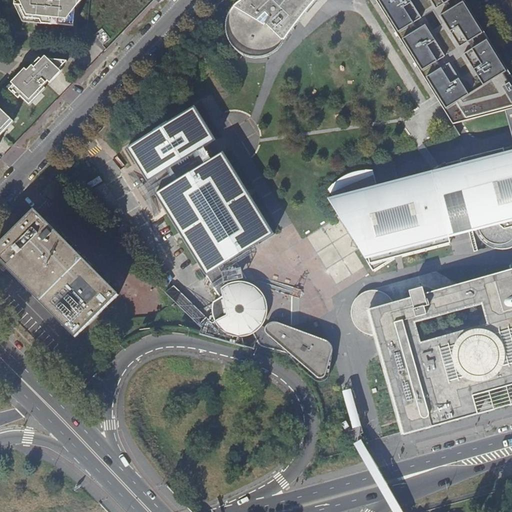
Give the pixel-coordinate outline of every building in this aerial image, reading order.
[(70,27),(76,27),(78,6),(87,6),(88,0),(83,0),(49,0),(50,2),(47,2),(47,0),(23,0),(36,20),(70,23),(70,27)] [(240,0),(236,4),(232,9),(229,17),(228,26),(228,35),(233,43),(234,47),(239,52),(247,55),(257,58),(262,58),(265,56),(278,49),(280,47),(288,36),(292,31),(297,24),(299,21),(317,0),(240,0)] [(507,85),(454,0),(400,0),(402,1),(393,6),(460,114),(468,109),(474,118),(469,121),(473,127),(511,118),(511,102),(509,98),(511,97),(505,87),(507,85)] [(39,66),(52,80),(70,64),(47,59),(39,66)] [(45,87),(48,84),(38,73),(40,71),(36,68),(35,66),(13,87),(30,105),(46,89),(45,87)] [(38,73),(48,84),(52,80),(39,66),(36,68),(40,71),(38,73)] [(228,282),(239,283),(235,267),(236,264),(238,254),(272,234),(221,152),(216,156),(208,144),(214,140),(194,106),(143,137),(124,148),(143,180),(164,170),(172,182),(151,192),(202,276),(225,264),(228,282)] [(0,134),(14,122),(0,107),(0,134)] [(373,257),(474,231),(476,237),(481,243),(487,247),(498,249),(506,248),(511,245),(511,148),(458,162),(459,164),(419,174),(413,175),(378,184),(374,169),(365,169),(358,170),(350,172),(343,175),(338,178),(329,187),(349,219),(345,222),(350,232),(355,229),(373,257)] [(116,295),(32,211),(23,220),(0,243),(0,264),(73,337),(116,295)] [(328,245),(330,260),(337,259),(335,244),(328,245)] [(327,268),(336,283),(352,274),(352,273),(363,267),(356,252),(327,268)] [(369,338),(396,436),(511,402),(511,267),(418,294),(417,288),(403,291),(405,298),(387,303),(386,301),(383,297),(379,293),(375,291),(371,291),(366,291),(361,292),(357,294),(353,297),(348,305),(347,311),(347,317),(350,323),(356,329),(361,332),(366,334),(369,338)] [(287,286),(298,290),(303,277),(291,273),(287,286)] [(251,287),(239,283),(228,282),(225,283),(219,286),(216,289),(217,296),(208,302),(207,306),(207,312),(209,319),(211,324),(214,328),(219,332),(225,335),(233,337),(240,337),(245,335),(251,332),(256,327),(260,321),(263,313),(263,307),(261,297),(257,292),(254,289),(251,287)] [(194,325),(203,317),(169,285),(160,292),(194,325)] [(275,319),(270,323),(270,330),(308,363),(322,375),(329,373),(333,348),(332,341),(308,331),(275,319)]
